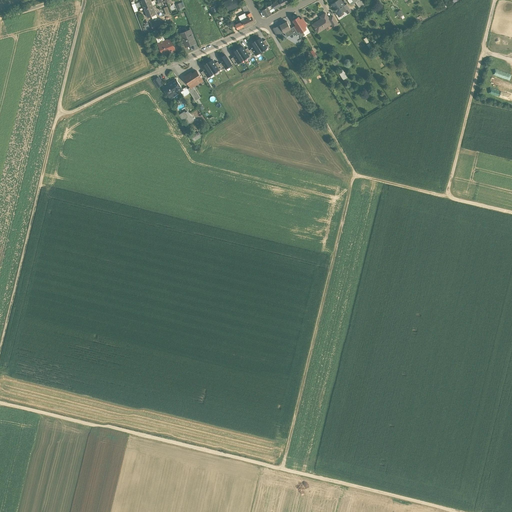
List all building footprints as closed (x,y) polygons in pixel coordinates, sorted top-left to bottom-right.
[(341,0),(335,0),(332,2),(335,5),(334,6),(337,10),(338,9),(341,10),(341,11),(345,8),(346,7),(344,4),(341,0)] [(272,3),(262,8),(266,16),(272,13),(270,9),(274,6),(272,3)] [(153,4),(145,8),(148,16),(157,13),(153,4)] [(326,11),(321,14),(322,17),(313,23),(318,31),(332,22),(331,20),(329,17),(329,16),(326,11)] [(245,12),(239,15),(242,21),(243,20),(248,18),(246,14),(245,12)] [(248,18),(243,20),(245,24),(255,20),(251,12),(246,14),(248,18)] [(338,22),(333,14),(329,16),(329,17),(331,20),(332,22),(334,25),(338,22)] [(299,15),(294,18),(297,23),(300,29),(303,29),(306,27),(305,25),(301,19),(299,15)] [(158,19),(151,22),(154,29),(161,26),(158,19)] [(242,21),(236,24),(238,28),(245,24),(243,20),(242,21)] [(287,20),(281,23),(284,30),(291,27),(287,20)] [(277,34),(284,30),(281,23),(273,27),(277,34)] [(294,25),(291,27),(284,30),(287,35),(293,32),(294,34),(298,32),(297,30),(294,25)] [(182,31),(181,32),(182,33),(186,45),(195,41),(190,28),(182,31)] [(164,32),(156,36),(158,42),(167,38),(164,32)] [(167,38),(158,42),(163,53),(171,49),(172,51),(176,49),(171,36),(167,38)] [(262,50),(267,46),(263,40),(261,36),(255,40),(262,50)] [(256,53),(262,50),(255,40),(250,43),(252,47),(256,53)] [(243,45),(237,48),(244,58),(249,54),(245,48),(243,45)] [(237,48),(232,51),(234,55),(238,61),(244,58),(237,48)] [(225,53),(220,57),(222,60),(226,67),(232,63),(225,53)] [(213,58),(207,61),(214,72),(219,68),(215,62),(213,58)] [(488,76),(505,81),(507,73),(509,65),(492,60),(490,67),(488,76)] [(207,61),(202,65),(204,69),(208,75),(214,72),(207,61)] [(344,78),(348,75),(342,66),(338,69),(344,78)] [(302,68),(299,70),(306,82),(310,80),(302,68)] [(197,69),(191,73),(190,72),(185,75),(191,85),(192,86),(194,85),(197,82),(195,80),(202,76),(197,69)] [(159,76),(154,79),(158,86),(163,82),(159,76)] [(176,77),(171,80),(172,81),(164,86),(169,94),(176,89),(178,91),(183,88),(176,77)] [(189,87),(196,99),(201,96),(194,85),(192,86),(191,85),(189,87)] [(176,89),(169,94),(171,96),(172,97),(179,93),(178,91),(176,89)] [(180,109),(187,104),(184,101),(177,105),(180,109)] [(192,134),(194,139),(202,135),(199,130),(192,134)]
